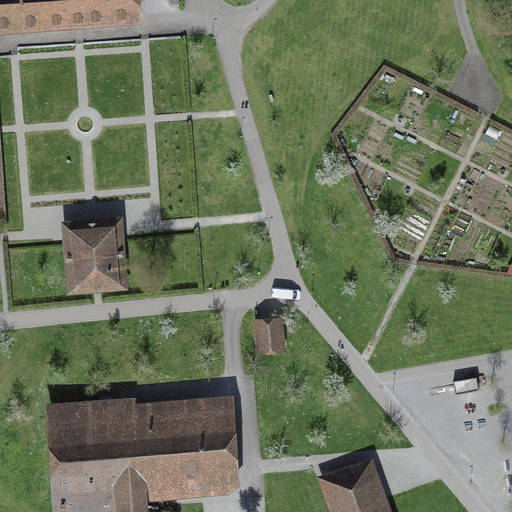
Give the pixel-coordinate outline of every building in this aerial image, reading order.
[(0,0),(0,25),(15,25),(58,21),(105,18),(135,16),(133,0),(0,0)] [(92,217),(61,220),(67,294),(128,288),(122,215),(92,217)] [(283,316),(254,319),(257,353),(286,351),(283,316)] [(115,400),(48,404),(56,511),(79,511),(90,511),(121,509),(121,511),(134,511),(146,511),(145,494),(235,486),(229,399),(162,404),(138,406),(137,398),(115,400)] [(382,491),(371,458),(317,477),(329,511),(390,511),(386,498),(382,491)]
